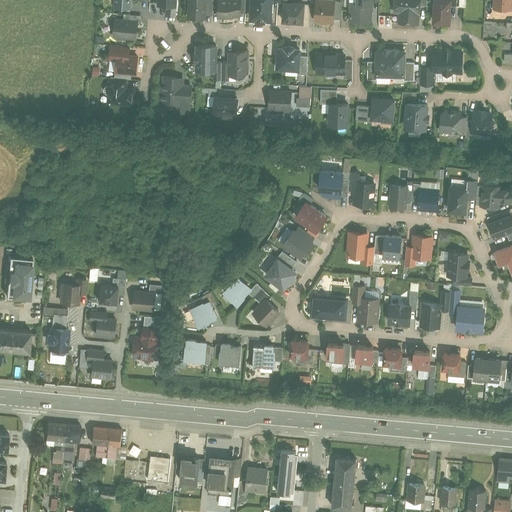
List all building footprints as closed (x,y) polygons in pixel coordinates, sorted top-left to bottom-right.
[(177,1),(168,0),(167,11),(177,12),(178,0),(177,0),(177,1)] [(191,0),(190,13),(206,14),(206,0),(191,0)] [(240,0),(220,0),(220,13),(240,14),(240,12),(240,0)] [(253,0),(252,17),(260,17),(260,16),(264,17),(264,18),(272,18),(273,0),(253,0)] [(335,0),(334,0),(317,0),(316,20),(334,21),(334,18),(335,0)] [(343,1),(335,0),(334,18),(342,18),(343,1)] [(358,0),(358,3),(354,2),(353,9),(351,9),(351,21),(358,21),(358,22),(359,23),(363,23),(364,22),(364,21),(372,21),(372,10),(373,10),(372,0),(358,0)] [(395,0),(395,10),(401,11),(400,21),(418,22),(419,12),(420,12),(421,4),(420,0),(395,0)] [(436,0),(436,6),(435,5),(435,13),(435,21),(442,21),(442,22),(449,23),(450,5),(450,0),(436,0)] [(511,0),(495,0),(495,7),(511,9),(511,0)] [(291,2),(285,1),(285,2),(284,19),(304,20),(305,3),(291,2)] [(143,12),(131,10),(131,17),(138,18),(143,19),(143,12)] [(125,17),(118,16),(117,32),(136,34),(138,18),(131,17),(125,17)] [(131,43),(113,41),(112,55),(119,55),(119,50),(130,51),(131,43)] [(217,41),(199,41),(199,49),(197,49),(197,57),(199,57),(198,65),(215,65),(217,65),(217,58),(217,41)] [(300,49),(279,47),(278,64),(286,65),(286,67),(299,68),(300,55),(300,49)] [(392,48),(385,48),(385,50),(378,50),(377,61),(377,73),(378,73),(391,74),(392,48)] [(406,50),(399,50),(399,49),(392,48),(391,74),(405,74),(406,61),(406,50)] [(249,49),(231,49),(230,58),(230,71),(231,71),(238,71),(238,73),(240,76),(244,76),(247,73),(247,71),(248,71),(249,49)] [(363,58),(373,58),(373,49),(363,49),(363,58)] [(130,51),(119,50),(119,55),(117,67),(137,69),(139,52),(130,51)] [(445,51),(434,51),(434,66),(434,71),(435,71),(443,71),(443,72),(453,72),(453,71),(462,71),(463,51),(452,51),(452,50),(445,50),(445,51)] [(345,53),(318,53),(318,61),(316,63),(316,68),(318,70),(318,72),(344,72),(345,72),(345,59),(345,53)] [(309,55),(300,55),(299,68),(298,73),(308,73),(309,55)] [(223,58),(217,58),(217,65),(215,65),(215,76),(223,76),(223,58)] [(353,59),(345,59),(345,72),(344,72),(344,77),(353,77),(353,59)] [(377,61),(368,61),(368,79),(378,79),(378,73),(377,73),(377,61)] [(415,61),(406,61),(405,74),(405,79),(415,79),(415,61)] [(434,66),(422,65),(422,66),(421,66),(421,82),(434,83),(435,71),(434,71),(434,66)] [(184,74),(165,72),(164,85),(162,85),(161,96),(168,97),(167,101),(175,101),(175,106),(190,108),(191,94),(183,93),(184,81),(183,81),(184,74)] [(128,74),(112,73),(111,82),(127,84),(128,74)] [(127,84),(111,82),(109,81),(108,82),(107,82),(107,83),(106,83),(106,84),(106,85),(106,86),(106,87),(106,88),(107,89),(108,89),(109,90),(111,90),(110,98),(134,101),(136,85),(127,84)] [(192,82),(184,81),(183,93),(191,94),(192,82)] [(237,87),(219,85),(219,93),(236,95),(237,87)] [(311,86),(300,85),(299,97),(310,98),(311,98),(311,86)] [(338,89),(322,88),(321,103),(331,103),(331,102),(337,103),(338,89)] [(292,91),(271,90),(270,107),(277,107),(277,111),(290,111),(290,108),(291,108),(292,91)] [(417,91),(403,90),(402,102),(408,102),(416,103),(417,91)] [(219,93),(217,92),(216,103),(219,103),(218,111),(234,112),(235,105),(238,105),(239,95),(236,95),(219,93)] [(299,97),(297,97),(296,105),(310,105),(310,98),(299,97)] [(395,98),(375,97),(374,105),(373,116),(374,117),(383,117),(383,120),(392,121),(392,118),(393,118),(395,98)] [(337,103),(331,102),(331,103),(330,123),(348,124),(349,103),(337,103)] [(416,103),(408,102),(406,126),(409,126),(409,129),(422,130),(423,127),(426,128),(428,104),(416,103)] [(374,105),(358,104),(356,119),(373,121),(374,117),(373,116),(374,105)] [(487,110),(479,109),(479,112),(474,111),(474,120),(473,132),(482,133),(482,132),(491,133),(491,126),(494,123),(492,120),(492,113),(487,112),(487,110)] [(453,111),(447,110),(442,113),(441,130),(449,131),(453,135),(457,132),(459,132),(460,116),(461,116),(461,112),(454,112),(453,111)] [(461,116),(460,116),(459,132),(467,132),(468,120),(468,117),(461,116)] [(344,171),(322,169),(320,188),(329,194),(341,195),(343,177),(344,171)] [(360,172),(351,171),(350,178),(349,189),(357,189),(357,181),(359,181),(360,172)] [(350,178),(343,177),(341,195),(348,196),(349,189),(350,178)] [(478,180),(468,179),(467,187),(468,187),(467,197),(477,198),(478,180)] [(359,181),(357,181),(357,189),(355,202),(373,204),(375,182),(359,181)] [(422,183),(414,182),(413,189),(412,200),(419,200),(421,187),(422,183)] [(408,185),(393,184),(391,205),(406,206),(406,203),(407,189),(408,185)] [(500,186),(484,184),(482,204),(498,206),(499,199),(502,199),(502,200),(511,201),(511,194),(511,188),(500,187),(500,186)] [(467,187),(452,185),(450,209),(452,209),(454,210),(455,211),(456,212),(458,212),(460,212),(462,211),(463,210),(466,211),(467,197),(468,187),(467,187)] [(421,187),(419,200),(419,207),(438,209),(439,189),(421,187)] [(314,199),(304,192),(299,200),(306,204),(308,201),(311,204),(314,199)] [(311,204),(308,201),(306,204),(297,216),(317,230),(327,217),(326,214),(311,204)] [(511,214),(490,223),(495,236),(507,232),(511,229),(511,214)] [(315,236),(300,226),(296,231),(311,241),(315,236)] [(296,231),(294,229),(284,243),(301,255),(306,249),(309,251),(314,244),(311,241),(296,231)] [(368,233),(351,231),(349,254),(363,255),(366,256),(367,245),(368,233)] [(439,231),(439,238),(449,239),(449,232),(439,231)] [(402,236),(386,234),(386,235),(384,253),(384,255),(400,257),(402,236)] [(433,236),(415,234),(414,246),(413,255),(417,255),(431,257),(433,236)] [(386,235),(377,235),(375,246),(375,252),(384,253),(386,235)] [(511,244),(495,251),(499,263),(509,259),(510,260),(508,263),(509,266),(511,267),(511,244)] [(375,246),(367,245),(366,256),(363,255),(363,262),(374,263),(375,252),(375,246)] [(414,246),(407,245),(405,263),(416,264),(417,255),(413,255),(414,246)] [(298,260),(283,250),(277,258),(279,258),(292,268),(298,260)] [(32,253),(10,251),(7,291),(29,292),(32,253)] [(468,253),(451,251),(450,258),(448,260),(448,265),(450,268),(449,274),(455,275),(466,276),(466,275),(468,253)] [(292,268),(279,258),(277,261),(275,260),(274,261),(272,262),(271,264),(270,265),(269,267),(268,269),(268,268),(268,270),(269,271),(267,274),(284,287),(296,271),(292,268)] [(88,275),(96,275),(96,264),(88,263),(88,275)] [(127,274),(115,273),(114,281),(120,282),(119,291),(125,292),(127,274)] [(239,273),(225,286),(234,295),(240,301),(245,296),(244,294),(246,292),(247,293),(249,292),(253,288),(252,287),(239,273)] [(86,276),(77,275),(77,281),(80,281),(79,288),(85,289),(86,276)] [(466,276),(455,275),(455,283),(471,284),(472,276),(466,275),(466,276)] [(77,281),(62,279),(62,281),(61,281),(61,287),(62,288),(61,297),(78,299),(79,288),(80,281),(77,281)] [(114,281),(100,280),(99,297),(119,299),(119,291),(120,282),(114,281)] [(163,281),(151,280),(151,288),(157,288),(157,289),(163,289),(163,281)] [(263,287),(258,282),(252,287),(253,288),(249,292),(253,296),(254,296),(262,287),(263,287)] [(366,285),(354,284),(353,301),(361,302),(361,297),(365,297),(366,285)] [(151,288),(137,286),(135,304),(155,305),(157,289),(157,288),(151,288)] [(213,286),(204,291),(207,298),(211,296),(212,298),(218,296),(213,286)] [(260,302),(268,293),(262,287),(254,296),(260,302)] [(461,289),(452,289),(451,291),(450,309),(449,313),(458,313),(459,305),(460,305),(461,289)] [(419,291),(411,290),(410,304),(411,304),(411,308),(417,309),(419,291)] [(451,291),(442,290),(441,304),(442,304),(441,308),(450,309),(451,291)] [(205,298),(192,304),(200,322),(211,316),(211,315),(219,312),(215,305),(213,306),(212,303),(214,302),(212,298),(211,296),(207,298),(206,299),(205,298)] [(347,299),(314,296),(313,315),(345,318),(347,299)] [(365,297),(361,297),(361,302),(359,319),(377,320),(379,298),(365,297)] [(267,299),(255,312),(267,324),(279,311),(267,299)] [(68,304),(43,302),(43,311),(53,312),(53,309),(67,310),(68,304)] [(398,303),(391,302),(389,321),(410,323),(411,308),(411,304),(410,304),(405,304),(404,302),(399,302),(398,303)] [(441,304),(424,302),(422,324),(439,326),(441,308),(441,304)] [(460,305),(459,305),(458,313),(457,327),(467,328),(474,329),(483,329),(485,308),(460,305)] [(102,307),(91,306),(90,316),(97,317),(97,313),(101,313),(102,307)] [(67,310),(53,309),(53,312),(52,323),(66,324),(67,310)] [(170,314),(156,312),(155,320),(169,322),(170,314)] [(101,313),(97,313),(97,317),(96,329),(105,330),(106,331),(112,332),(113,331),(116,331),(117,315),(101,313)] [(31,327),(0,323),(0,343),(29,347),(31,327)] [(52,323),(51,323),(51,330),(49,330),(48,331),(47,336),(49,337),(50,337),(50,344),(50,347),(52,349),(63,350),(66,348),(66,346),(67,346),(69,325),(66,324),(52,323)] [(163,325),(145,323),(144,333),(137,333),(135,351),(146,352),(145,355),(154,356),(154,353),(158,353),(160,336),(162,336),(163,325)] [(188,342),(184,341),(182,354),(205,356),(207,340),(207,336),(200,336),(196,335),(197,334),(189,334),(188,342)] [(242,342),(231,341),(232,338),(224,337),(224,340),(223,345),(222,345),(222,353),(221,358),(240,360),(242,342)] [(309,341),(293,339),(292,354),(297,355),(307,355),(308,347),(309,341)] [(213,341),(207,340),(205,356),(205,358),(211,359),(213,341)] [(224,340),(217,340),(216,353),(222,353),(222,345),(223,345),(224,340)] [(345,344),(329,342),(328,357),(334,358),(333,362),(343,363),(343,362),(344,357),(345,344)] [(274,344),(262,343),(262,347),(255,346),(254,365),(274,366),(275,360),(275,351),(273,351),(274,346),(274,344)] [(99,346),(88,345),(87,355),(93,355),(93,353),(98,354),(99,346)] [(374,346),(358,345),(357,360),(373,361),(374,349),(374,346)] [(284,346),(274,346),(273,351),(275,351),(275,360),(283,360),(284,346)] [(308,347),(307,355),(297,355),(297,361),(314,363),(315,348),(308,347)] [(402,349),(386,347),(385,362),(391,363),(390,370),(400,371),(401,356),(402,349)] [(431,351),(415,350),(414,365),(420,365),(419,369),(429,370),(430,366),(430,364),(431,351)] [(98,354),(93,353),(93,355),(91,370),(101,371),(103,374),(108,374),(111,372),(112,372),(113,355),(105,354),(98,354)] [(461,354),(445,353),(444,367),(450,368),(449,375),(459,376),(459,369),(460,369),(460,361),(461,354)] [(408,356),(401,356),(400,371),(407,371),(408,356)] [(489,358),(476,357),(475,365),(474,377),(474,378),(487,379),(489,358)] [(502,360),(489,358),(487,379),(500,380),(500,379),(501,367),(502,360)] [(175,363),(167,361),(165,370),(173,371),(175,363)] [(467,362),(460,361),(460,369),(459,369),(459,376),(466,376),(467,362)] [(437,365),(430,364),(430,366),(429,370),(428,376),(436,377),(437,365)] [(312,376),(300,375),(299,383),(311,384),(312,376)] [(65,419),(48,417),(46,434),(54,434),(54,435),(54,437),(54,438),(54,439),(56,440),(63,440),(65,419)] [(81,420),(65,419),(63,440),(62,454),(70,455),(73,436),(79,437),(81,420)] [(109,422),(94,421),(92,438),(97,438),(96,450),(106,451),(107,439),(109,422)] [(124,424),(109,422),(107,439),(117,440),(122,441),(124,424)] [(8,429),(0,428),(0,444),(0,445),(7,445),(9,430),(9,429),(8,429)] [(117,440),(107,439),(106,451),(115,452),(117,440)] [(63,440),(56,440),(56,446),(53,446),(52,453),(61,454),(62,454),(63,440)] [(273,491),(290,493),(294,446),(277,445),(273,491)] [(171,452),(152,449),(149,472),(168,475),(171,452)] [(201,452),(183,450),(182,462),(180,477),(199,479),(200,462),(201,452)] [(237,453),(211,450),(208,481),(234,483),(235,471),(237,453)] [(357,458),(338,456),(333,505),(352,507),(357,458)] [(511,459),(501,458),(499,480),(509,481),(510,476),(511,475),(511,459)] [(51,478),(57,479),(60,467),(53,466),(51,478)] [(268,469),(249,467),(247,477),(247,485),(266,487),(265,490),(266,490),(268,469)] [(117,483),(103,482),(102,492),(116,493),(117,483)] [(425,484),(411,482),(409,499),(423,501),(425,484)] [(457,487),(444,486),(442,505),(445,506),(445,502),(455,503),(457,487)] [(486,490),(471,488),(468,511),(477,511),(478,507),(485,508),(486,490)] [(230,499),(231,490),(219,489),(218,498),(230,499)] [(510,511),(511,494),(511,493),(496,492),(494,511),(510,511)] [(405,511),(407,499),(400,498),(398,511),(405,511)]
